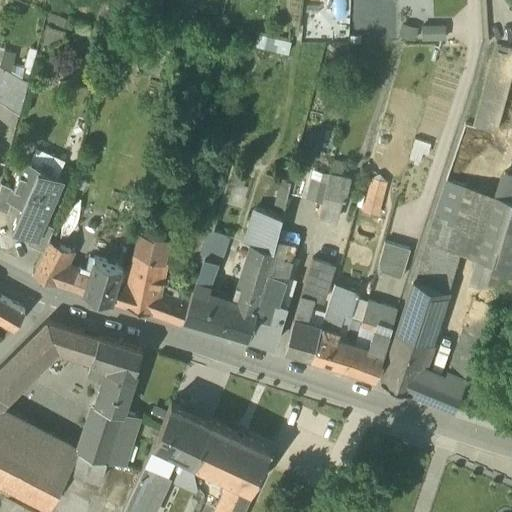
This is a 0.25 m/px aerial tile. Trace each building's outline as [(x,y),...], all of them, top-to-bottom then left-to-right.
[(421,37),(445,36),(444,21),(421,22),(421,37)] [(288,49),(290,38),(270,34),(268,45),(288,49)] [(511,46),(495,41),(473,124),(495,130),(511,68),(511,46)] [(27,81),(0,65),(0,99),(18,112),(27,81)] [(41,165),(26,158),(13,187),(8,197),(12,199),(22,203),(12,226),(30,235),(35,237),(42,221),(62,177),(40,168),(41,165)] [(344,164),(333,161),(329,174),(341,177),(344,164)] [(250,169),(232,164),(228,175),(246,180),(250,169)] [(322,200),(318,217),(335,221),(341,199),(345,200),(350,179),(341,177),(329,174),(326,187),(322,200)] [(372,179),(365,204),(363,211),(376,215),(379,205),(385,183),(372,179)] [(494,194),(445,179),(433,218),(452,224),(432,286),(447,290),(460,252),(475,257),(494,194)] [(13,187),(1,181),(0,183),(0,208),(7,212),(12,199),(8,197),(13,187)] [(326,187),(311,183),(307,197),(322,200),(326,187)] [(511,199),(494,194),(475,257),(476,257),(511,267),(511,199)] [(281,216),(255,208),(255,209),(254,209),(244,241),(245,241),(245,242),(254,244),(271,250),(276,232),(281,216)] [(215,219),(201,215),(188,252),(198,255),(206,229),(211,230),(215,219)] [(433,218),(413,279),(432,286),(452,224),(433,218)] [(42,221),(35,237),(30,235),(26,243),(43,250),(43,249),(48,240),(53,226),(42,221)] [(211,230),(206,229),(198,255),(204,257),(216,261),(225,234),(211,230)] [(299,238),(276,232),(271,250),(270,255),(292,261),(299,238)] [(165,242),(138,237),(135,253),(162,260),(165,242)] [(71,249),(48,240),(43,249),(43,250),(32,272),(55,282),(69,287),(78,268),(64,263),(71,249)] [(409,249),(384,242),(377,270),(383,272),(401,277),(409,249)] [(254,244),(238,292),(258,297),(259,296),(266,270),(270,255),(271,250),(254,244)] [(135,253),(130,270),(122,267),(117,281),(119,282),(113,301),(150,311),(156,287),(157,287),(158,285),(160,272),(159,272),(162,260),(135,253)] [(122,266),(95,257),(89,272),(78,268),(69,287),(113,301),(119,282),(117,281),(122,267),(122,266)] [(204,257),(195,281),(203,284),(210,278),(216,261),(204,257)] [(511,267),(476,257),(468,281),(482,285),(511,295),(511,267)] [(312,259),(301,293),(314,297),(313,298),(324,301),(335,267),(312,259)] [(286,276),(266,270),(259,296),(279,302),(286,276)] [(286,276),(279,302),(286,304),(294,279),(288,277),(288,276),(286,276)] [(432,286),(413,279),(396,331),(428,343),(430,343),(447,290),(432,286)] [(358,291),(334,283),(320,327),(319,327),(317,332),(336,338),(344,314),(350,316),(358,291)] [(173,296),(162,293),(163,286),(158,285),(157,287),(156,287),(150,311),(181,323),(183,318),(188,302),(180,299),(173,296)] [(511,295),(482,285),(478,299),(493,303),(493,305),(494,305),(511,310),(511,295)] [(235,303),(192,290),(190,296),(188,302),(183,318),(248,337),(248,336),(256,309),(255,309),(258,297),(238,292),(235,303)] [(190,296),(182,293),(180,299),(188,302),(190,296)] [(314,297),(301,293),(293,320),(304,323),(306,321),(307,319),(313,298),(314,297)] [(24,310),(1,296),(0,297),(0,317),(14,326),(24,310)] [(279,302),(259,296),(258,297),(255,309),(256,309),(248,336),(248,337),(273,345),(286,304),(279,302)] [(478,299),(475,298),(462,331),(480,337),(480,339),(481,339),(483,340),(494,305),(493,305),(493,303),(478,299)] [(396,310),(367,301),(360,323),(373,327),(375,322),(390,327),(396,310)] [(319,327),(304,323),(293,320),(292,319),(284,350),(309,357),(317,332),(319,327)] [(48,320),(18,349),(37,368),(59,347),(75,351),(80,330),(48,320)] [(390,327),(375,322),(373,327),(366,347),(382,352),(390,327)] [(141,349),(80,330),(75,351),(110,362),(109,365),(110,371),(99,403),(121,410),(141,349)] [(428,343),(396,331),(380,380),(435,402),(444,377),(420,367),(428,343)] [(480,337),(462,331),(447,373),(466,380),(481,339),(480,339),(480,337)] [(336,338),(317,332),(309,357),(346,368),(354,344),(354,343),(336,338)] [(354,343),(354,344),(346,368),(375,378),(382,352),(366,347),(354,343)] [(18,349),(0,367),(0,398),(3,402),(37,368),(18,349)] [(447,373),(445,373),(444,377),(435,402),(453,410),(455,409),(466,380),(447,373)] [(210,419),(171,401),(152,441),(153,442),(175,452),(191,460),(210,419)] [(99,403),(95,402),(94,407),(90,410),(76,449),(79,450),(106,459),(123,464),(138,416),(121,410),(99,403)] [(0,407),(0,480),(49,506),(69,469),(79,450),(76,449),(0,407)] [(239,511),(270,447),(210,419),(191,460),(228,477),(215,504),(231,511),(239,511)] [(147,511),(175,452),(153,442),(120,511),(147,511)] [(106,459),(79,450),(69,469),(100,479),(106,459)]
